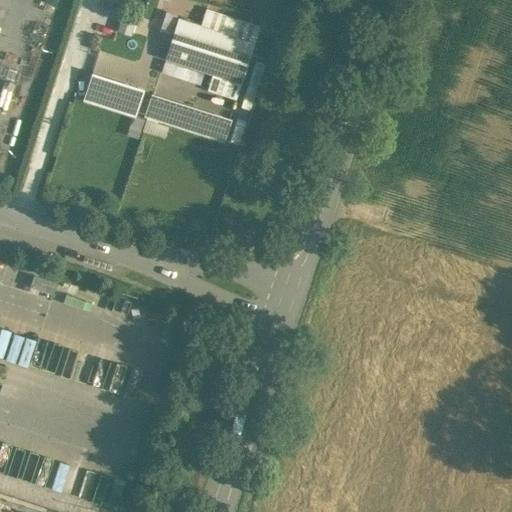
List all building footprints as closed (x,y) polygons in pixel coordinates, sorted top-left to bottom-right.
[(172,31),(179,14),(168,9),(161,26),(172,31)] [(259,25),(206,9),(201,25),(254,42),(259,25)] [(201,25),(179,18),(166,58),(213,73),(240,82),(254,42),(201,25)] [(240,82),(213,73),(208,89),(235,98),(241,82),(240,82)] [(141,89),(94,74),(86,98),(133,114),(141,89)] [(228,119),(153,96),(147,115),(222,138),(228,119)] [(57,282),(34,275),(30,286),(53,294),(57,282)] [(77,287),(69,284),(67,292),(74,295),(77,287)]
